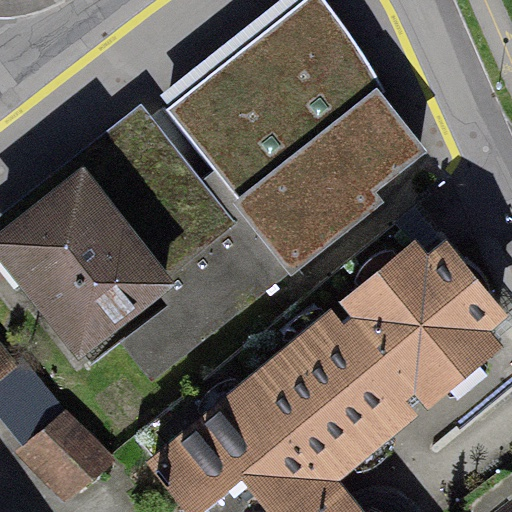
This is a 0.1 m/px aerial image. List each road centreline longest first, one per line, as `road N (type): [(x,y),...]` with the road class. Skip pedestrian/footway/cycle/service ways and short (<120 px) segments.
road 1 (residential): [(415,0),(511,184)]
road 2 (residential): [(123,0),(0,82)]
